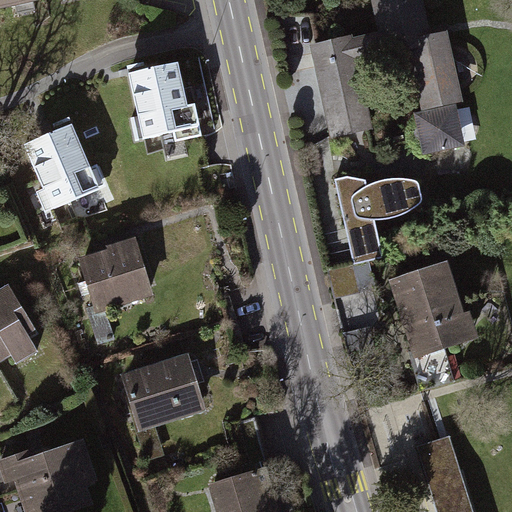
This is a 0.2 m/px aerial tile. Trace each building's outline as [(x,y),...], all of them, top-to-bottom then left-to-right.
[(423,0),(398,0),(374,5),(386,61),(409,56),(422,53),(419,42),(432,39),(423,0)] [(422,53),(409,56),(424,116),(416,118),(426,158),(465,148),(456,108),(465,106),(448,35),(432,39),(419,42),(422,53)] [(357,37),(312,44),(327,137),(373,129),(357,37)] [(180,60),(129,71),(143,139),(194,128),(180,60)] [(74,125),(24,147),(52,211),(102,190),(74,125)] [(349,179),(335,182),(354,268),(385,261),(377,225),(386,224),(399,221),(412,217),(422,210),(425,205),(421,187),(415,184),(401,181),(386,183),(369,188),(367,184),(349,179)] [(137,239),(80,255),(96,311),(154,294),(137,239)] [(452,261),(388,279),(403,329),(415,325),(424,355),(484,338),(476,309),(466,312),(452,261)] [(342,300),(377,290),(371,269),(336,279),(342,300)] [(8,285),(0,290),(0,366),(12,360),(17,367),(46,351),(8,285)] [(192,353),(121,372),(137,430),(208,411),(192,353)] [(83,436),(0,463),(0,464),(7,486),(17,483),(26,511),(57,511),(91,501),(85,482),(97,478),(83,436)] [(440,443),(417,450),(436,511),(471,511),(449,440),(440,443)] [(278,511),(266,467),(210,483),(218,511),(278,511)]
